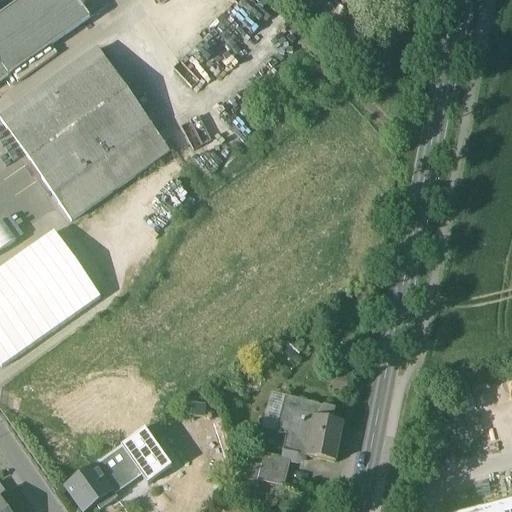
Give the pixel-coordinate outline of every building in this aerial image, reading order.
[(25,0),(0,18),(0,67),(7,78),(11,75),(51,47),(89,21),(80,8),(74,0),(25,0)] [(214,42),(181,66),(200,93),(233,69),(214,42)] [(17,84),(57,56),(51,47),(11,75),(17,84)] [(96,51),(0,119),(0,122),(52,196),(150,127),(96,51)] [(52,196),(51,196),(70,223),(169,154),(150,127),(52,196)] [(9,218),(0,224),(0,253),(22,237),(9,218)] [(53,234),(0,270),(0,366),(2,369),(100,300),(53,234)] [(334,412),(283,398),(274,434),(284,438),(281,455),(305,459),(313,420),(331,423),(334,412)] [(313,420),(305,459),(333,465),(341,425),(331,423),(313,420)] [(265,435),(263,448),(279,450),(281,437),(265,435)] [(138,436),(120,449),(131,465),(149,452),(138,436)] [(120,449),(106,459),(124,485),(139,475),(131,465),(120,449)] [(284,488),(290,463),(264,457),(257,482),(284,488)] [(124,485),(106,459),(93,468),(111,494),(124,485)] [(93,468),(64,488),(80,511),(86,511),(111,494),(93,468)] [(511,511),(511,501),(470,511),(511,511)]
